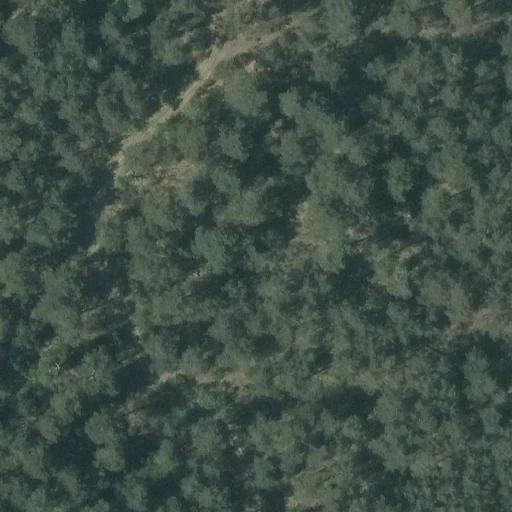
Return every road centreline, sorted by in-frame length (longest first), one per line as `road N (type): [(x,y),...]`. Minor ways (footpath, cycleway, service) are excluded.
road 1 (track): [(254,511),(251,477),(233,433),(137,378),(86,219),(88,187),(197,66),(209,36),(200,0)]
road 2 (track): [(511,55),(408,36),(209,36)]
